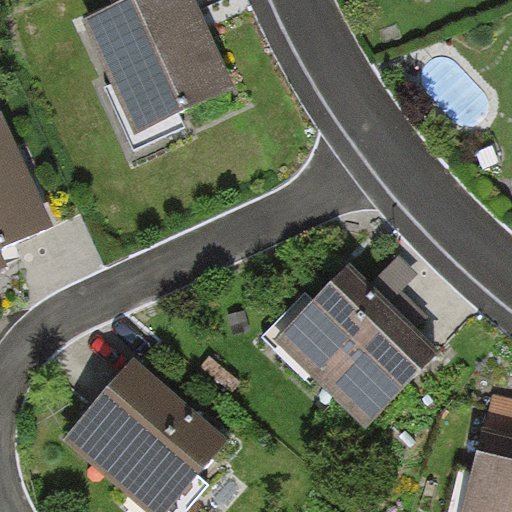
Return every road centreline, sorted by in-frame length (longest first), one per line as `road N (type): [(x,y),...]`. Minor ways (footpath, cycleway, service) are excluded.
road 1 (residential): [(0,406),(9,376),(60,319),(311,212),(392,157)]
road 2 (residential): [(392,157),(298,0)]
road 3 (residential): [(511,277),(392,157)]
